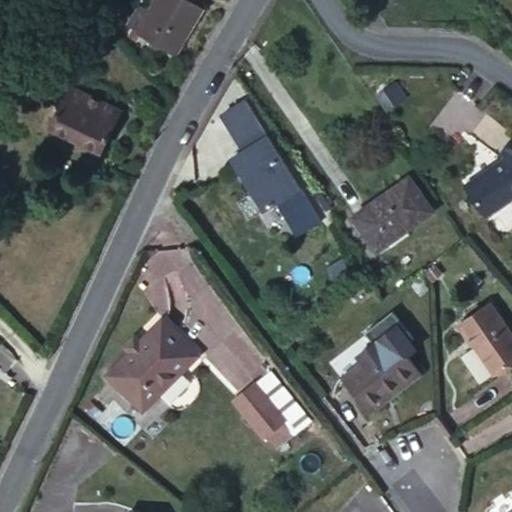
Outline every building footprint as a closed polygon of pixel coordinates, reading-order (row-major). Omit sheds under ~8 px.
[(136,34),(150,42),(160,47),(173,55),(202,8),(193,2),(194,0),(154,0),(149,10),(136,3),(125,23),(137,30),(136,34)] [(160,47),(150,42),(145,50),(155,56),(160,47)] [(400,86),(395,89),(404,102),(408,99),(400,86)] [(70,88),(50,128),(99,151),(118,110),(70,88)] [(395,89),(380,99),(389,112),(404,102),(395,89)] [(275,202),(296,235),(318,222),(243,99),(219,112),(243,150),(231,157),(264,209),(275,202)] [(489,164),(463,182),(486,214),(511,196),(511,132),(496,156),(504,160),(495,166),(489,164)] [(407,176),(366,205),(350,217),(376,251),(432,211),(407,176)] [(432,265),(425,272),(431,279),(439,273),(432,265)] [(480,310),(467,318),(458,325),(492,375),(511,361),(511,336),(489,304),(480,310)] [(463,313),(467,318),(480,310),(476,304),(463,313)] [(138,341),(128,351),(105,374),(142,410),(197,353),(161,318),(138,341)] [(124,346),(128,351),(138,341),(133,336),(124,346)] [(394,338),(341,378),(368,412),(420,372),(394,338)] [(254,380),(232,399),(262,435),(265,433),(282,419),(285,417),(254,380)] [(282,419),(265,433),(274,445),(292,431),(282,419)] [(488,511),(509,511),(511,510),(511,494),(509,494),(489,509),(488,511)]
